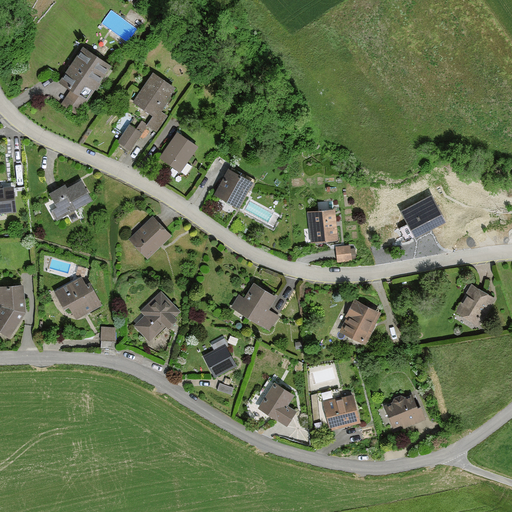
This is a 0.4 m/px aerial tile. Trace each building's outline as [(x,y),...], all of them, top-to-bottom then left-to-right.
[(87,102),(112,66),(82,46),(57,82),(87,102)] [(133,104),(153,117),(147,126),(157,133),(169,116),(162,111),(177,88),(153,73),(133,104)] [(144,132),(130,124),(118,144),(131,152),(144,132)] [(199,146),(178,131),(159,158),(180,173),(199,146)] [(240,209),(254,180),(227,168),(214,197),(240,209)] [(56,223),(93,201),(81,181),(69,187),(67,184),(49,194),(57,208),(50,212),(56,223)] [(0,214),(16,213),(13,185),(0,186),(0,214)] [(414,240),(447,224),(433,196),(400,212),(414,240)] [(339,241),(336,208),(307,211),(311,244),(339,241)] [(148,260),(173,235),(154,216),(129,241),(148,260)] [(337,262),(354,260),(353,245),(335,248),(337,262)] [(76,319),(103,306),(91,281),(85,284),(80,275),(54,289),(65,309),(69,307),(76,319)] [(269,310),(278,297),(254,282),(245,295),(240,293),(231,307),(270,331),(279,317),(269,310)] [(25,312),(23,283),(0,284),(0,332),(6,338),(25,312)] [(479,327),(495,295),(477,286),(471,283),(455,315),(479,327)] [(162,330),(161,329),(181,311),(161,290),(140,310),(145,315),(134,325),(150,342),(162,330)] [(365,346),(382,311),(356,298),(339,334),(365,346)] [(116,343),(116,327),(102,327),(102,343),(116,343)] [(216,378),(237,366),(224,344),(203,356),(216,378)] [(295,391),(274,380),(258,407),(272,415),(287,426),(297,412),(288,405),(295,391)] [(217,390),(231,395),(234,389),(220,384),(217,390)] [(396,432),(430,420),(420,392),(386,404),(396,432)] [(330,431),(362,423),(355,394),(323,402),(330,431)]
